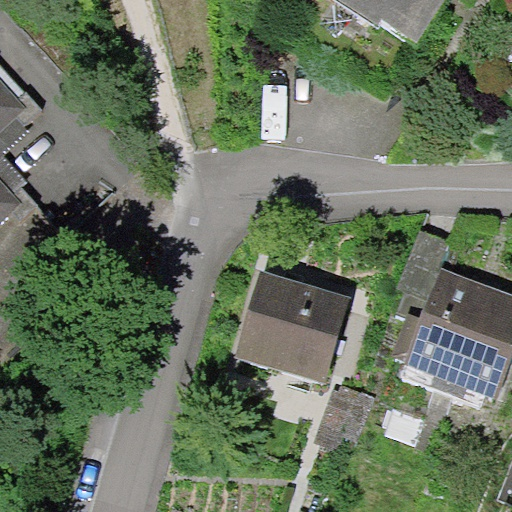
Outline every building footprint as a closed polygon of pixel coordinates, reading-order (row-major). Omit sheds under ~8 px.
[(0,0),(0,2),(74,86),(94,69),(33,0),(0,0)] [(449,0),(321,0),(372,35),(378,27),(417,51),(449,0)] [(511,61),(498,89),(511,96),(511,61)] [(0,234),(32,202),(0,169),(0,162),(44,118),(0,74),(0,234)] [(511,306),(451,284),(417,378),(511,412),(511,306)] [(359,313),(277,290),(252,376),(334,399),(359,313)]
